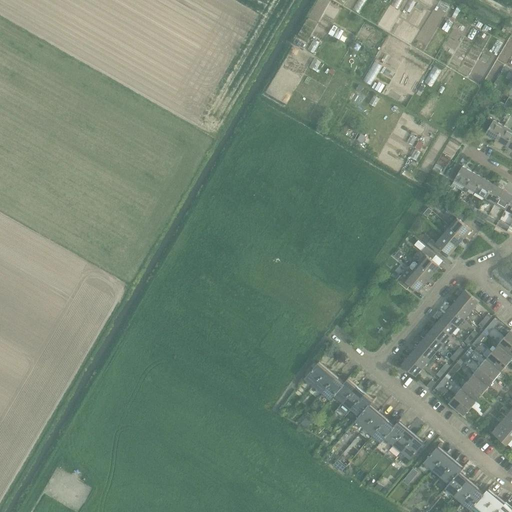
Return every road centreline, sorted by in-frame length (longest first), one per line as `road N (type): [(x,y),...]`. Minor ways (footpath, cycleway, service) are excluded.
road 1 (residential): [(511,481),(375,369)]
road 2 (residential): [(375,369),(472,269)]
